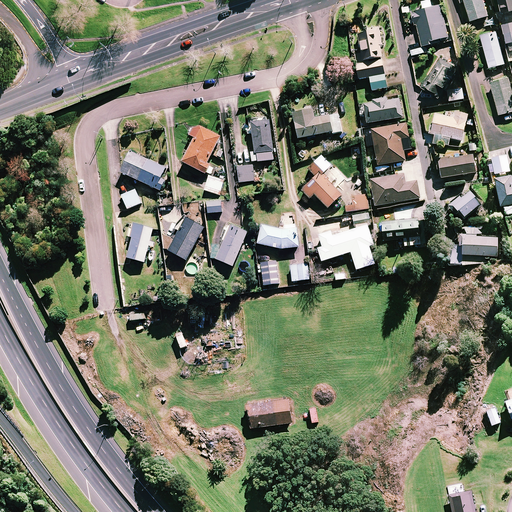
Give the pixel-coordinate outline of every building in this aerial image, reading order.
[(489,14),(484,0),(466,0),(471,19),(489,14)] [(511,9),(511,0),(500,0),(503,12),(511,9)] [(448,35),(441,3),(414,9),(423,45),(433,42),(433,39),(448,35)] [(511,21),(503,23),(507,42),(510,41),(511,48),(511,21)] [(382,44),(380,28),(358,31),(363,62),(356,63),(359,79),(370,77),(372,90),(387,88),(381,44),(382,44)] [(505,63),(496,31),(481,35),(490,67),(505,63)] [(457,68),(440,57),(422,86),(439,96),(457,68)] [(511,110),(511,89),(509,77),(492,81),(500,114),(511,110)] [(400,98),(365,104),(368,122),(403,116),(400,98)] [(315,117),(313,108),(294,112),(299,138),(333,131),(333,133),(342,131),(338,112),(315,117)] [(466,124),(473,126),(475,119),(467,117),(468,113),(456,111),(454,117),(436,114),(433,125),(431,125),(429,133),(436,134),(434,143),(449,146),(451,138),(462,140),(466,124)] [(274,159),(271,119),(253,121),(256,161),(274,159)] [(221,136),(195,123),(190,134),(195,137),(183,161),(206,172),(211,164),(208,162),(221,136)] [(407,123),(372,129),(373,132),(366,133),(368,146),(375,145),(378,164),(406,160),(402,138),(409,137),(407,123)] [(251,146),(237,147),(240,182),(254,181),(251,146)] [(166,168),(131,151),(122,171),(161,190),(166,180),(161,178),(166,168)] [(476,172),(473,154),(439,158),(442,177),(476,172)] [(332,165),(322,155),(309,168),(316,176),(302,189),(311,198),(315,193),(328,207),(342,194),(331,183),(338,177),(329,168),(332,165)] [(511,170),(508,155),(492,158),(495,173),(511,170)] [(405,183),(403,173),(372,179),(376,205),(420,198),(417,181),(405,183)] [(224,179),(209,175),(205,191),(220,195),(224,179)] [(511,179),(511,175),(495,178),(501,205),(511,203),(511,179)] [(481,203),(470,189),(449,204),(456,213),(460,219),(481,203)] [(142,202),(137,190),(123,196),(128,209),(142,202)] [(367,194),(353,196),(354,204),(345,206),(346,212),(370,209),(367,194)] [(222,212),(222,200),(211,200),(211,212),(222,212)] [(371,213),(354,216),(357,237),(374,234),(371,213)] [(206,225),(188,215),(170,249),(187,259),(206,225)] [(430,243),(427,217),(383,222),(384,236),(406,234),(407,238),(410,238),(411,245),(430,243)] [(155,227),(133,221),(129,236),(134,237),(128,257),(145,261),(150,245),(155,247),(156,241),(151,240),(155,227)] [(297,223),(286,225),(282,229),(263,224),(259,242),(282,248),(299,246),(297,223)] [(212,243),(211,258),(217,258),(234,265),(249,231),(232,224),(231,227),(226,225),(218,244),(212,243)] [(484,227),(466,226),(466,233),(459,233),(459,244),(464,244),(463,253),(484,253),(484,260),(497,260),(498,236),(484,235),(484,227)] [(357,249),(351,230),(333,236),(331,230),(319,234),(323,246),(319,248),(323,260),(357,249)] [(310,279),(308,263),(291,265),(293,281),(310,279)] [(183,332),(177,335),(184,348),(190,345),(183,332)] [(251,373),(219,379),(222,398),(255,392),(251,373)] [(508,419),(503,406),(488,412),(493,425),(508,419)] [(476,511),(472,490),(448,494),(451,511),(476,511)]
